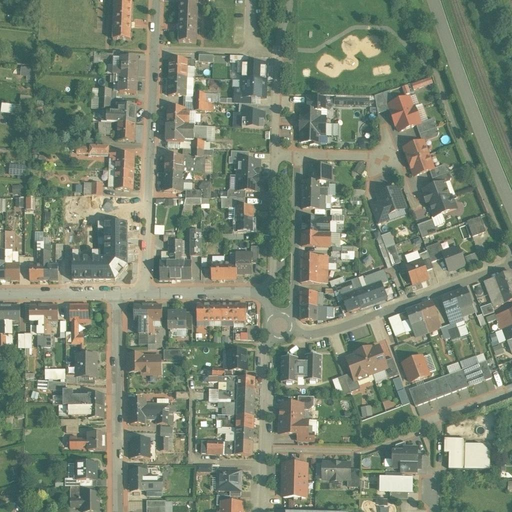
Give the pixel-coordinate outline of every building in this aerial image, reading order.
[(132,0),(114,0),(114,9),(132,10),(132,0)] [(198,0),(180,0),(180,12),(198,13),(198,0)] [(132,10),(114,9),(113,40),(131,41),(132,10)] [(198,13),(180,12),(179,43),(197,44),(198,13)] [(214,56),(199,56),(199,63),(214,64),(214,56)] [(124,60),(114,59),(114,60),(113,76),(120,77),(137,77),(138,60),(124,60)] [(188,61),(170,60),(169,78),(187,79),(187,68),(188,61)] [(22,67),(22,79),(35,79),(35,67),(22,67)] [(137,77),(120,77),(120,94),(137,94),(137,77)] [(187,79),(169,78),(169,97),(185,98),(186,98),(186,97),(187,79)] [(431,80),(412,86),(414,91),(433,84),(431,80)] [(265,82),(242,81),(242,90),(235,90),(235,98),(265,100),(265,82)] [(402,89),(393,93),(395,98),(404,94),(402,89)] [(111,90),(99,90),(98,100),(111,100),(111,92),(111,90)] [(390,92),(375,97),(378,115),(391,110),(389,106),(395,104),(390,92)] [(200,98),(186,97),(186,98),(185,98),(185,103),(188,103),(206,104),(206,95),(200,95),(200,98)] [(395,104),(389,106),(391,110),(392,113),(391,113),(396,127),(397,126),(400,133),(416,127),(421,125),(415,109),(423,106),(422,106),(413,109),(409,99),(395,104)] [(111,100),(98,100),(98,111),(111,111),(111,109),(111,100)] [(116,100),(111,100),(111,109),(119,109),(119,107),(123,107),(124,101),(116,100)] [(328,100),(308,100),(308,112),(320,112),(320,111),(328,111),(328,100)] [(206,104),(188,103),(188,108),(194,108),(194,112),(205,113),(206,104)] [(20,115),(21,107),(3,104),(2,113),(20,115)] [(112,114),(103,113),(101,116),(101,119),(103,121),(102,123),(102,124),(112,124),(118,125),(135,125),(136,108),(123,107),(119,107),(119,109),(118,120),(115,120),(114,118),(114,116),(112,114)] [(186,109),(168,108),(167,126),(185,127),(185,114),(186,109)] [(308,112),(302,112),(302,119),(301,119),(301,120),(302,120),(301,131),(300,131),(300,132),(301,132),(301,144),(310,144),(310,146),(325,146),(327,144),(327,138),(325,136),(326,119),(320,119),(320,112),(308,112)] [(264,114),(243,114),(242,129),(264,130),(264,122),(264,121),(264,114)] [(433,120),(421,125),(416,127),(420,135),(436,129),(433,120)] [(102,124),(99,124),(98,136),(112,137),(112,124),(102,124)] [(135,125),(118,125),(117,142),(134,143),(135,137),(135,126),(135,125)] [(185,127),(167,126),(167,143),(184,144),(184,138),(207,139),(208,128),(195,127),(190,127),(185,127)] [(436,129),(420,135),(422,143),(423,143),(424,143),(437,138),(439,135),(436,129)] [(204,143),(192,142),(192,151),(204,151),(204,143)] [(422,143),(405,149),(409,160),(408,160),(409,164),(429,156),(424,143),(423,143),(422,143)] [(109,148),(91,147),(91,148),(90,155),(108,156),(109,148)] [(204,151),(192,151),(191,158),(191,159),(203,159),(204,157),(204,151)] [(134,156),(117,155),(116,173),(133,173),(134,156)] [(184,157),(166,156),(166,174),(183,175),(184,158),(184,157)] [(429,156),(409,164),(411,167),(415,177),(430,172),(433,171),(432,170),(434,170),(429,156)] [(203,159),(191,159),(191,158),(184,158),(183,175),(205,176),(206,159),(203,159)] [(239,163),(239,177),(259,178),(260,164),(239,163)] [(26,167),(10,166),(9,175),(25,176),(26,167)] [(434,170),(432,170),(433,171),(430,172),(432,180),(449,173),(447,167),(444,166),(434,170)] [(311,183),(329,183),(331,183),(331,168),(312,168),(311,183)] [(133,173),(116,173),(115,190),(115,191),(133,192),(133,173)] [(449,173),(432,180),(435,187),(442,184),(442,185),(450,182),(451,179),(449,173)] [(166,174),(165,174),(164,192),(182,193),(183,175),(166,174)] [(259,178),(239,177),(238,191),(238,192),(246,192),(258,193),(258,184),(258,182),(259,182),(259,178)] [(328,197),(329,183),(311,183),(304,183),(303,197),(325,197),(328,197)] [(103,185),(92,184),(92,185),(91,196),(102,196),(103,185)] [(435,187),(424,191),(426,196),(424,197),(427,204),(428,204),(429,206),(450,199),(450,198),(447,190),(444,189),(442,185),(442,184),(435,187)] [(13,187),(13,195),(24,195),(24,186),(13,187)] [(398,189),(378,196),(381,204),(385,217),(386,217),(405,210),(401,198),(402,196),(400,193),(399,192),(398,189)] [(246,192),(238,192),(238,191),(230,191),(228,193),(228,200),(246,200),(246,192)] [(204,192),(186,192),(186,200),(204,200),(204,192)] [(325,197),(303,197),(303,210),(325,211),(325,197)] [(429,206),(430,209),(431,209),(434,218),(456,210),(452,197),(450,198),(450,199),(429,206)] [(246,200),(222,200),(222,210),(229,209),(232,209),(237,209),(237,208),(245,208),(246,200)] [(130,204),(110,203),(109,204),(110,204),(109,223),(109,224),(115,224),(129,225),(129,224),(130,204)] [(381,204),(371,208),(377,225),(388,221),(386,217),(385,217),(381,204)] [(245,208),(237,208),(237,209),(237,221),(253,221),(253,208),(245,208)] [(488,216),(467,223),(473,238),(486,233),(481,219),(488,216)] [(330,221),(303,220),(303,234),(330,234),(330,221)] [(253,221),(237,221),(237,233),(253,233),(253,221)] [(432,221),(418,226),(423,240),(437,234),(432,221)] [(129,225),(115,224),(114,245),(122,246),(122,251),(130,251),(131,225),(129,225)] [(156,227),(156,236),(165,236),(165,227),(156,227)] [(202,232),(191,232),(191,258),(202,258),(202,232)] [(330,234),(303,234),(303,246),(303,247),(324,248),(324,243),(330,243),(330,234)] [(94,238),(85,238),(85,256),(94,256),(94,238)] [(15,239),(6,239),(6,253),(12,253),(15,253),(15,239)] [(392,241),(384,244),(386,249),(394,246),(392,241)] [(440,244),(426,249),(427,253),(431,264),(445,259),(443,254),(444,254),(440,244)] [(114,245),(104,245),(103,274),(121,274),(122,251),(122,246),(114,245)] [(394,246),(386,249),(393,267),(401,264),(395,246),(394,246)] [(444,254),(443,254),(445,259),(450,273),(453,271),(454,270),(456,270),(457,270),(465,267),(458,249),(444,254)] [(12,253),(6,253),(6,282),(20,282),(20,266),(12,266),(12,253)] [(427,253),(419,256),(421,262),(421,261),(426,273),(433,270),(431,264),(427,253)] [(237,265),(224,265),(224,281),(237,281),(237,276),(238,276),(238,274),(245,273),(245,276),(252,276),(252,264),(252,255),(251,255),(236,255),(237,265)] [(418,255),(407,259),(407,260),(409,266),(421,262),(419,256),(418,255)] [(330,258),(302,257),(302,258),(302,271),(324,271),(324,265),(329,265),(330,258)] [(421,262),(409,266),(410,271),(408,272),(413,286),(428,280),(426,273),(421,261),(421,262)] [(171,263),(160,263),(160,281),(176,281),(176,263),(171,263)] [(181,263),(176,263),(176,281),(192,281),(192,263),(181,263)] [(224,265),(212,265),(212,281),(224,281),(224,265)] [(39,266),(30,266),(30,282),(44,282),(44,266),(39,266)] [(49,266),(44,266),(44,282),(58,282),(58,266),(49,266)] [(71,266),(71,282),(88,282),(88,266),(78,266),(71,266)] [(302,271),(302,285),(325,285),(327,284),(328,271),(302,271)] [(492,294),(511,287),(511,275),(511,273),(486,283),(488,290),(491,289),(492,294)] [(377,276),(365,280),(373,303),(386,299),(377,276)] [(343,278),(330,283),(332,289),(337,287),(345,284),(343,278)] [(363,290),(359,280),(352,282),(361,308),(373,303),(365,280),(368,288),(363,290)] [(352,282),(349,283),(348,283),(345,284),(337,287),(338,292),(341,292),(348,312),(361,308),(352,282)] [(511,302),(511,287),(492,294),(495,300),(492,301),(495,308),(511,302)] [(467,290),(454,294),(454,295),(461,314),(467,312),(468,317),(475,314),(472,305),(467,290)] [(323,295),(301,294),(301,308),(323,308),(323,295)] [(454,294),(442,299),(441,299),(449,319),(455,317),(457,320),(463,318),(461,314),(454,295),(454,294)] [(432,302),(419,307),(428,331),(429,333),(430,334),(441,330),(440,329),(441,329),(440,327),(441,326),(432,302)] [(491,305),(480,309),(484,318),(494,314),(491,305)] [(148,306),(134,306),(135,322),(139,322),(148,322),(148,306)] [(162,306),(148,306),(148,322),(153,322),(162,322),(162,306)] [(210,306),(197,306),(197,322),(210,322),(210,306)] [(222,306),(210,306),(210,322),(222,322),(222,306)] [(234,306),(222,306),(222,322),(234,322),(234,306)] [(246,306),(234,306),(234,322),(246,322),(246,306)] [(20,307),(6,307),(6,337),(13,337),(13,329),(11,329),(11,327),(20,327),(20,323),(20,307)] [(44,307),(30,307),(30,323),(31,323),(40,323),(44,323),(44,307)] [(58,307),(44,307),(44,323),(44,336),(51,336),(52,336),(51,326),(49,326),(49,323),(58,323),(58,307)] [(88,307),(71,307),(71,322),(72,322),(79,322),(79,324),(88,324),(88,322),(88,307)] [(419,307),(406,312),(416,338),(429,333),(428,331),(419,307)] [(323,308),(301,308),(301,322),(318,322),(327,322),(327,308),(323,308)] [(511,311),(496,318),(501,330),(510,328),(511,326),(511,311)] [(186,312),(168,312),(169,331),(186,331),(186,314),(186,312)] [(399,316),(389,320),(396,338),(406,334),(399,316)] [(480,317),(475,318),(478,328),(483,326),(480,317)] [(497,321),(487,325),(491,335),(501,331),(497,321)] [(79,322),(72,322),(72,331),(72,337),(72,345),(84,345),(84,336),(79,336),(79,324),(79,322)] [(148,322),(139,322),(139,336),(148,336),(148,322)] [(40,323),(31,323),(31,326),(31,336),(32,336),(38,336),(38,329),(40,329),(40,323)] [(511,326),(510,328),(501,330),(501,331),(503,331),(507,342),(511,340),(511,326)] [(450,339),(446,327),(441,329),(440,329),(441,330),(445,341),(450,339)] [(148,336),(139,336),(139,346),(148,346),(148,336)] [(379,348),(368,352),(368,350),(364,351),(372,374),(377,372),(378,372),(385,370),(387,369),(385,362),(379,348)] [(182,351),(164,351),(164,361),(183,361),(182,351)] [(364,351),(355,354),(356,356),(347,360),(352,374),(355,381),(357,380),(367,377),(368,375),(372,374),(364,351)] [(246,352),(229,352),(229,372),(246,372),(247,372),(247,361),(246,361),(246,352)] [(305,363),(298,363),(298,359),(293,359),(293,357),(287,357),(287,359),(282,359),(281,384),(287,384),(287,386),(292,387),(292,384),(298,385),(298,379),(305,380),(305,382),(310,382),(310,384),(316,384),(316,382),(321,382),(322,357),(316,357),(316,355),(311,355),(311,357),(305,357),(305,363)] [(97,356),(77,356),(77,377),(76,379),(95,379),(97,379),(97,370),(96,370),(96,356),(97,356)] [(160,358),(144,358),(144,356),(128,356),(128,374),(143,374),(143,376),(160,376),(160,358)] [(432,356),(426,357),(431,373),(436,372),(432,356)] [(422,358),(404,365),(411,384),(429,377),(422,358)] [(399,376),(393,359),(385,362),(387,369),(385,370),(388,380),(399,376)] [(493,379),(486,362),(479,365),(486,382),(493,379)] [(458,364),(447,368),(450,376),(461,371),(458,364)] [(479,365),(463,371),(469,388),(486,382),(479,365)] [(46,370),(46,383),(66,382),(66,370),(46,370)] [(450,376),(445,377),(452,394),(469,388),(463,371),(461,371),(450,376)] [(355,381),(352,374),(344,377),(348,388),(350,393),(351,394),(361,390),(357,380),(355,381)] [(95,379),(76,379),(77,377),(66,377),(67,384),(95,387),(95,379)] [(344,377),(338,379),(342,390),(348,388),(344,377)] [(445,377),(438,380),(444,397),(452,394),(445,377)] [(246,379),(235,379),(224,378),(224,384),(231,384),(231,392),(254,393),(255,379),(246,379)] [(404,407),(411,404),(401,378),(393,381),(404,407)] [(438,380),(431,383),(437,400),(444,397),(438,380)] [(67,384),(49,383),(48,391),(63,393),(66,393),(66,392),(67,384)] [(431,383),(424,385),(430,402),(437,400),(431,383)] [(424,385),(409,391),(415,408),(430,402),(424,385)] [(227,392),(218,391),(218,401),(238,402),(238,405),(254,405),(254,393),(227,392)] [(104,396),(88,396),(88,399),(83,399),(83,397),(73,397),(63,397),(63,407),(69,408),(77,408),(104,408),(104,396)] [(314,398),(298,398),(298,406),(303,406),(303,411),(310,411),(314,407),(314,398)] [(146,401),(131,401),(131,413),(169,413),(169,407),(158,406),(158,405),(148,405),(148,406),(146,406),(146,401)] [(238,405),(224,404),(224,410),(226,410),(226,417),(230,417),(230,418),(253,418),(254,405),(238,405)] [(298,406),(281,405),(280,420),(303,421),(303,411),(303,406),(298,406)] [(363,418),(373,417),(371,407),(362,408),(363,418)] [(77,408),(69,408),(69,418),(89,417),(89,420),(104,420),(104,408),(77,408)] [(131,413),(131,426),(146,426),(146,421),(157,421),(157,426),(169,426),(169,413),(131,413)] [(230,418),(217,417),(217,423),(223,423),(223,429),(222,429),(222,430),(253,431),(253,418),(230,418)] [(303,421),(280,420),(280,435),(298,436),(308,436),(308,435),(308,421),(303,421)] [(222,430),(218,430),(218,435),(229,436),(229,443),(252,444),(253,431),(222,430)] [(107,435),(89,435),(89,440),(77,440),(77,450),(89,450),(89,453),(107,452),(107,435)] [(150,440),(132,440),(132,451),(131,451),(131,460),(149,460),(149,452),(150,452),(150,440)] [(161,440),(160,440),(160,452),(168,452),(168,440),(161,440)] [(466,440),(445,440),(444,454),(449,454),(449,470),(490,471),(491,454),(483,446),(466,445),(466,440)] [(229,443),(226,443),(226,444),(208,443),(207,455),(225,456),(252,457),(252,444),(229,443)] [(404,449),(404,453),(393,453),(393,469),(402,469),(417,469),(421,469),(421,457),(417,457),(417,449),(404,449)] [(97,464),(77,464),(77,481),(77,482),(83,482),(97,482),(97,481),(96,481),(96,475),(97,475),(97,464)] [(350,465),(323,464),(323,480),(332,481),(332,483),(341,483),(341,481),(350,481),(350,465)] [(284,482),(306,483),(306,466),(284,465),(284,482)] [(147,472),(131,472),(131,492),(147,492),(147,490),(147,479),(147,472)] [(241,473),(218,472),(217,491),(241,492),(241,473)] [(359,483),(349,483),(349,489),(360,489),(360,472),(359,472),(359,483)] [(162,479),(147,479),(147,490),(162,490),(162,479)] [(413,481),(386,481),(381,481),(380,493),(386,493),(390,493),(408,494),(408,493),(412,494),(412,489),(413,489),(413,481)] [(305,499),(306,483),(284,482),(283,499),(305,499)] [(83,488),(72,488),(72,500),(83,500),(83,495),(95,495),(95,488),(83,488)] [(95,495),(83,495),(83,500),(83,508),(83,511),(99,511),(99,495),(95,495)] [(72,500),(72,508),(83,508),(83,500),(72,500)] [(165,511),(166,502),(147,502),(146,511),(165,511)]
